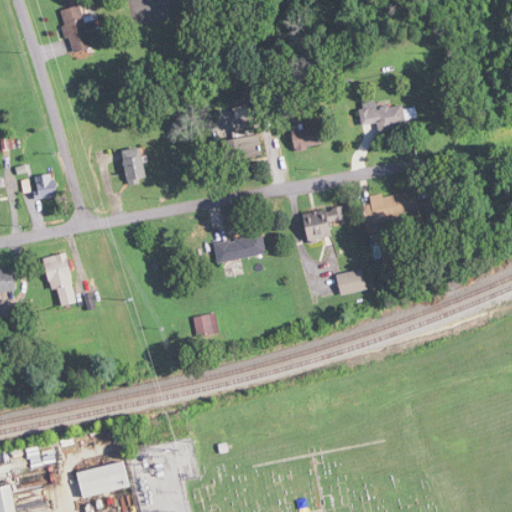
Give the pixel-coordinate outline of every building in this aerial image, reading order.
[(63,11),(74,53),(95,47),(93,39),(101,37),(95,17),(87,19),(82,4),(97,0),(72,0),(74,8),(63,11)] [(409,128),(408,106),(381,107),(380,101),(364,102),(365,125),(382,124),(383,129),(409,128)] [(296,148),(324,147),(323,129),(296,131),(296,148)] [(227,139),(227,158),(265,157),(265,138),(227,139)] [(153,174),(138,148),(122,157),(138,183),(153,174)] [(37,198),(57,197),(56,175),(37,175),(37,198)] [(369,196),(374,259),(391,258),(388,217),(420,215),(418,192),(369,196)] [(332,241),(330,222),(339,222),(338,209),(304,213),(307,244),(332,241)] [(267,255),(263,233),(216,240),(219,262),(267,255)] [(46,258),(52,291),(60,289),(63,306),(78,304),(69,254),(46,258)] [(0,270),(0,292),(14,291),(12,270),(0,270)] [(337,274),(340,294),(366,290),(363,270),(337,274)] [(199,338),(221,334),(217,313),(195,317),(199,338)] [(132,487),(127,462),(78,472),(83,497),(132,487)] [(0,511),(18,511),(14,485),(0,487),(0,511)]
